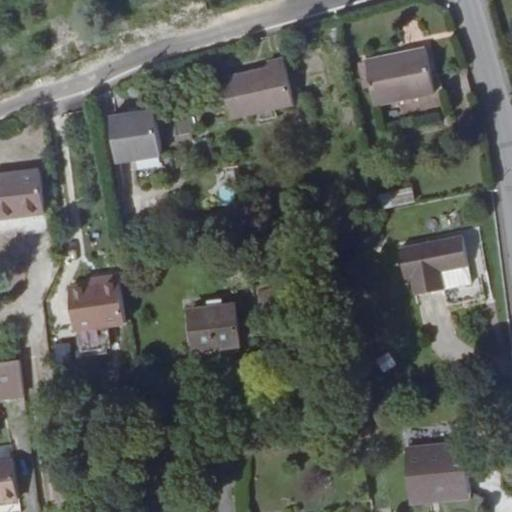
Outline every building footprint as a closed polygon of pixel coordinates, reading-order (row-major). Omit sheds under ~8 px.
[(434,96),(427,52),(366,61),(373,106),(434,96)] [(226,123),(289,109),(279,62),(263,65),(264,71),(218,81),(226,123)] [(226,123),(218,81),(215,82),(224,124),(226,123)] [(142,108),(97,115),(105,161),(149,155),(142,108)] [(187,117),(166,120),(169,138),(189,135),(187,117)] [(0,222),(37,217),(31,175),(0,179),(0,222)] [(405,284),(408,299),(436,295),(433,279),(462,274),(456,242),(393,252),(398,284),(405,284)] [(88,321),(127,315),(121,274),(106,276),(107,282),(92,285),(83,286),(88,321)] [(107,282),(106,276),(92,278),(92,285),(107,282)] [(75,322),(88,321),(83,286),(70,287),(75,322)] [(284,328),(277,291),(255,294),(262,331),(284,328)] [(240,342),(233,302),(190,309),(195,349),(240,342)] [(0,399),(24,396),(19,357),(0,359),(0,399)] [(430,455),(437,508),(473,503),(464,450),(430,455)] [(415,511),(437,508),(430,455),(407,458),(415,511)] [(0,463),(0,503),(15,501),(10,462),(0,463)]
